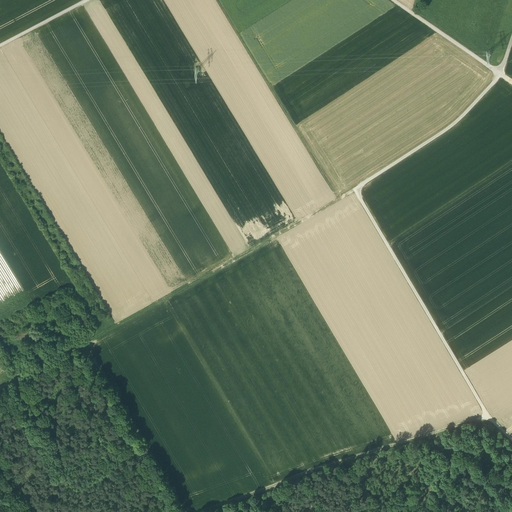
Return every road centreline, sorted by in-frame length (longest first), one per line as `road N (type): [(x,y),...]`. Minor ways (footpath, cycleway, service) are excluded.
road 1 (track): [(357,190),(78,344)]
road 2 (track): [(487,415),(196,511)]
road 3 (track): [(511,439),(487,415),(357,190)]
road 4 (track): [(217,0),(338,200)]
road 5 (track): [(181,511),(78,344)]
road 6 (track): [(357,190),(449,127),(499,73)]
road 7 (track): [(499,73),(391,0)]
